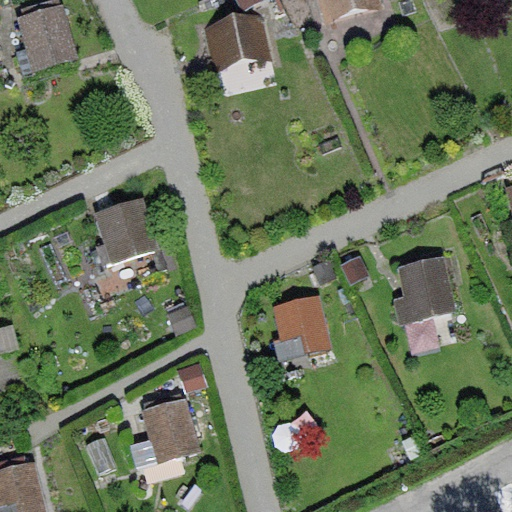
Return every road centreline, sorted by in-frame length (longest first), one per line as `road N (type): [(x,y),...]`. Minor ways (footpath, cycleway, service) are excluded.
road 1 (track): [(511,151),(223,292),(174,140),(108,0)]
road 2 (track): [(223,292),(265,511)]
road 3 (track): [(174,140),(0,231)]
